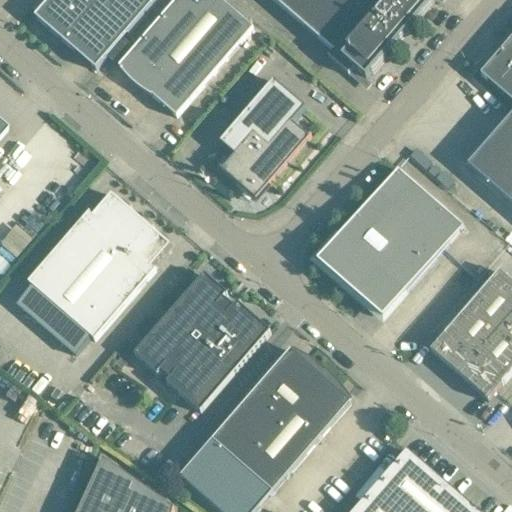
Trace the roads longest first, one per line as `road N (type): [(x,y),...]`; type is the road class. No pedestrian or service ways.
road 1 (unclassified): [(260,273),(498,0)]
road 2 (unclassified): [(260,273),(0,48)]
road 3 (unclassified): [(511,490),(260,273)]
